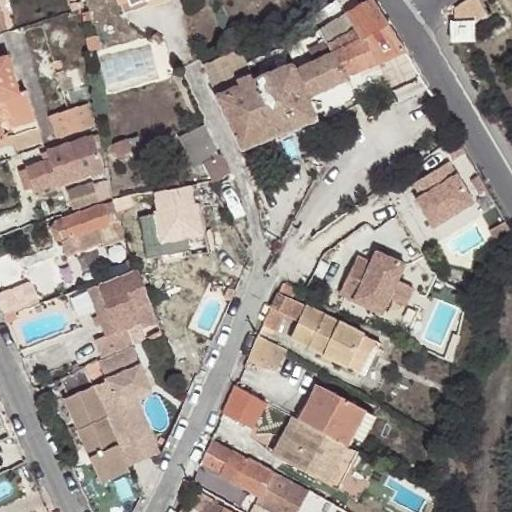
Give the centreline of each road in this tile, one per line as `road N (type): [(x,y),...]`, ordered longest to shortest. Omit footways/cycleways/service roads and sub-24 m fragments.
road 1 (residential): [(157,511),(268,285)]
road 2 (residential): [(511,202),(402,24)]
road 3 (residential): [(71,511),(0,354)]
